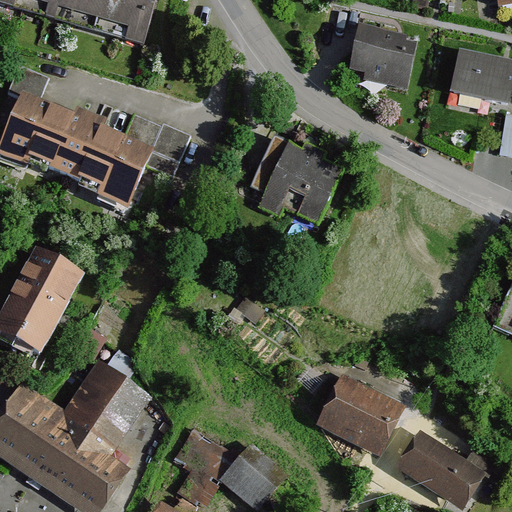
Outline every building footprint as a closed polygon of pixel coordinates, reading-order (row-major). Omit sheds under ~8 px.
[(151,47),(163,0),(5,0),(4,7),(151,47)] [(511,13),(511,0),(498,0),(501,15),(511,13)] [(419,46),(361,32),(350,77),(408,91),(419,46)] [(511,106),(511,102),(511,65),(463,56),(455,95),(511,106)] [(39,104),(50,81),(22,68),(11,92),(28,99),(39,104)] [(28,99),(0,160),(0,166),(29,179),(35,165),(106,198),(102,206),(129,219),(157,158),(152,156),(124,143),(39,104),(28,99)] [(176,157),(187,135),(165,125),(162,131),(135,119),(124,143),(152,156),(156,147),(176,157)] [(301,219),(321,228),(348,172),(292,145),(261,210),(282,221),(295,193),(310,200),(301,219)] [(0,336),(43,359),(86,278),(37,252),(0,322),(0,336)] [(511,298),(497,328),(511,334),(511,298)] [(116,460),(154,403),(97,366),(64,415),(20,386),(0,416),(0,451),(90,511),(98,511),(128,468),(116,460)] [(406,408),(344,380),(321,428),(384,457),(406,408)] [(464,511),(468,511),(499,464),(474,447),(463,465),(421,438),(400,471),(464,511)] [(221,487),(248,511),(266,511),(289,486),(252,453),(221,487)]
